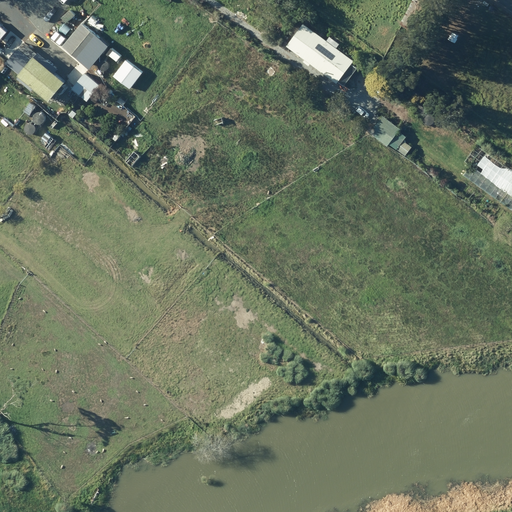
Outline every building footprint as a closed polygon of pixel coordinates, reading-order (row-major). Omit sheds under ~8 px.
[(0,45),(6,53),(19,41),(0,20),(0,45)] [(306,20),(288,44),(339,80),(356,57),(306,20)] [(66,21),(53,35),(62,44),(75,29),(66,21)] [(104,37),(84,21),(64,46),(84,62),(104,37)] [(65,70),(69,66),(60,59),(56,63),(39,49),(33,56),(21,46),(8,61),(53,98),(72,76),(65,70)] [(102,84),(86,71),(74,87),(90,100),(102,84)] [(31,115),(39,104),(33,99),(25,110),(31,115)] [(23,128),(31,136),(49,116),(40,109),(23,128)] [(371,131),(391,145),(392,143),(408,154),(415,144),(399,132),(403,126),(384,113),(371,131)] [(511,169),(449,123),(437,139),(470,163),(463,173),(511,208),(511,169)]
